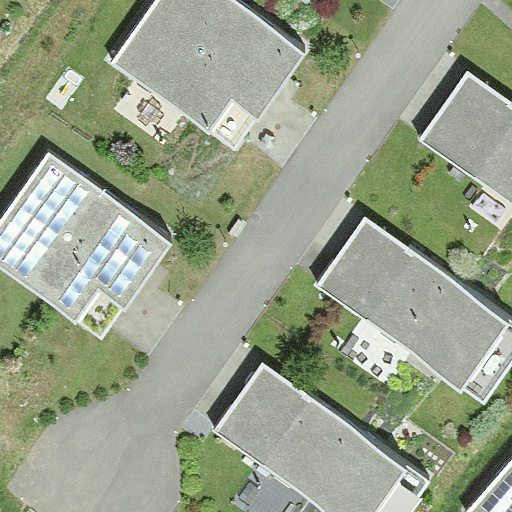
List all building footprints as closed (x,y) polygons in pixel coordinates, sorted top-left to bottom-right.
[(324,40),(264,0),(152,0),(118,51),(255,142),(324,40)] [(511,99),(473,72),(418,149),(511,215),(511,99)] [(188,232),(51,140),(0,215),(0,254),(119,334),(188,232)] [(511,357),(511,321),(364,218),(314,288),(480,403),(511,357)] [(405,511),(427,482),(262,367),(213,437),(321,511),(405,511)] [(511,511),(511,459),(475,503),(486,511),(511,511)]
